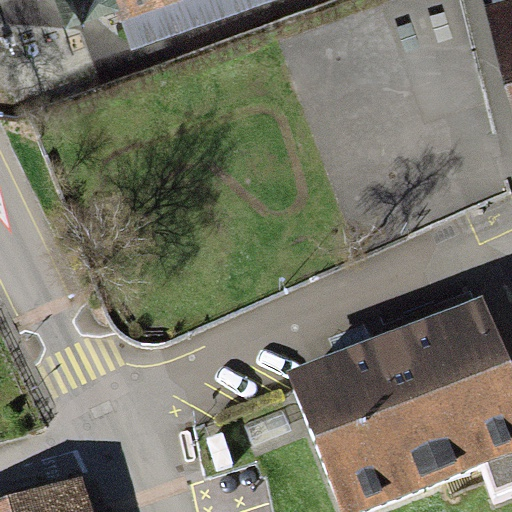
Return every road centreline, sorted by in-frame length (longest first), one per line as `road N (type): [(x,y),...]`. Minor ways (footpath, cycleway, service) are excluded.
road 1 (residential): [(113,420),(511,250)]
road 2 (residential): [(0,209),(113,420)]
road 3 (residential): [(0,468),(113,420)]
